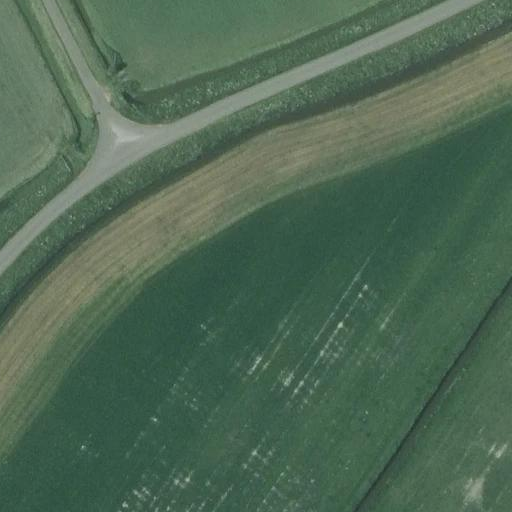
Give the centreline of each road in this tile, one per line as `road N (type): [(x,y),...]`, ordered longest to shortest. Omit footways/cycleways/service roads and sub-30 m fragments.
road 1 (unclassified): [(127,158),(466,0)]
road 2 (unclassified): [(127,158),(47,0)]
road 3 (unclassified): [(0,264),(71,195),(127,158)]
